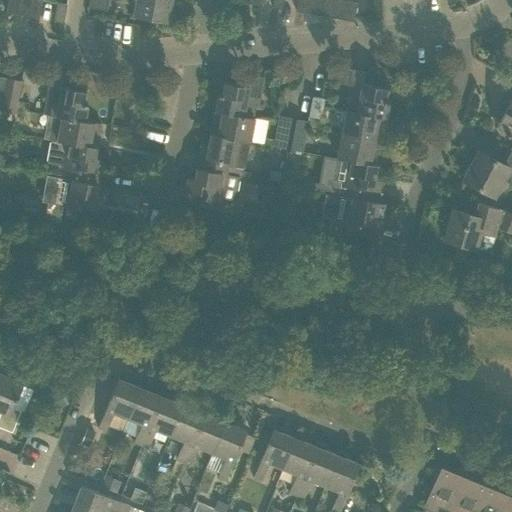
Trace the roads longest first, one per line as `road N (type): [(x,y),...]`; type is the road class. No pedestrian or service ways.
road 1 (residential): [(211,37),(392,33),(462,23)]
road 2 (residential): [(409,250),(462,94),(462,23)]
road 3 (residential): [(0,30),(142,46),(211,37)]
road 4 (residential): [(155,221),(211,37)]
road 5 (residential): [(42,511),(88,396)]
